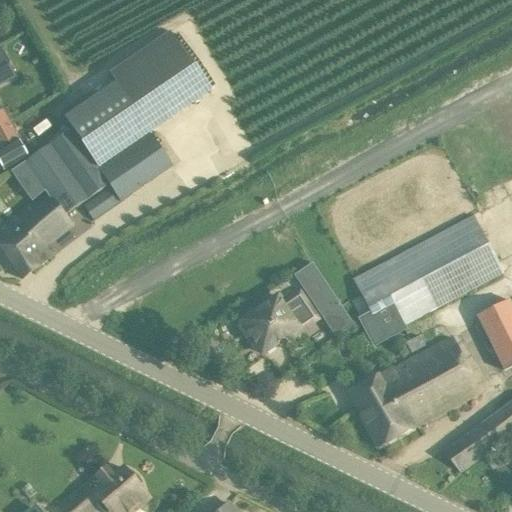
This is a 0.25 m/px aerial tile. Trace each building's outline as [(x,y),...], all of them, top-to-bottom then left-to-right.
[(0,86),(14,79),(0,53),(0,86)] [(72,131),(71,132),(24,164),(45,193),(15,217),(13,215),(0,225),(0,246),(22,279),(52,256),(44,246),(71,224),(65,215),(109,186),(111,189),(84,207),(94,220),(171,167),(150,136),(151,136),(116,84),(64,119),(72,131)] [(27,157),(16,138),(6,143),(8,147),(0,151),(0,160),(5,169),(27,157)] [(384,337),(501,274),(471,218),(354,281),(384,337)] [(310,265),(292,278),(334,340),(351,327),(310,265)] [(297,328),(312,317),(298,298),(283,308),(276,298),(240,323),(261,354),(298,329),(297,328)] [(511,306),(509,300),(476,317),(503,371),(511,367),(511,306)] [(412,430),(479,395),(452,339),(378,377),(377,377),(347,393),(377,448),(411,429),(412,430)] [(458,475),(511,435),(511,402),(442,453),(458,475)] [(141,486),(142,486),(142,485),(142,484),(142,482),(142,480),(141,478),(140,476),(139,475),(137,473),(135,472),(133,472),(132,472),(129,471),(129,472),(127,474),(124,469),(113,478),(105,469),(95,477),(104,486),(94,495),(87,486),(59,509),(61,511),(90,511),(97,507),(98,509),(100,510),(101,511),(135,511),(137,511),(138,509),(139,508),(140,506),(141,504),(142,502),(142,500),(142,499),(141,498),(139,495),(143,492),(139,487),(141,486)]
